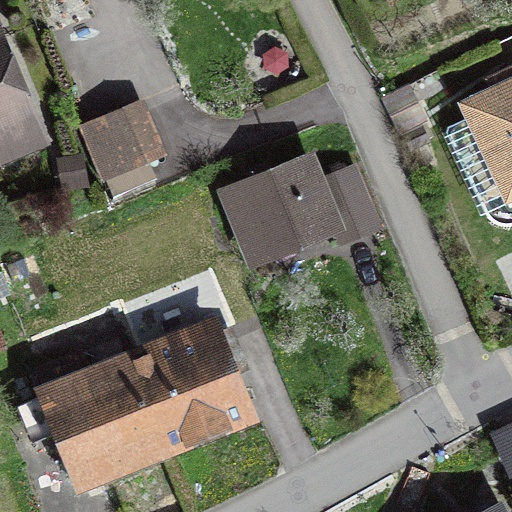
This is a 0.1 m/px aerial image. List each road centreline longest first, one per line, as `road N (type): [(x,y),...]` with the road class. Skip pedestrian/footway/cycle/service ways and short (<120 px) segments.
road 1 (residential): [(309,0),(366,133),(463,411)]
road 2 (residential): [(266,511),(463,411)]
